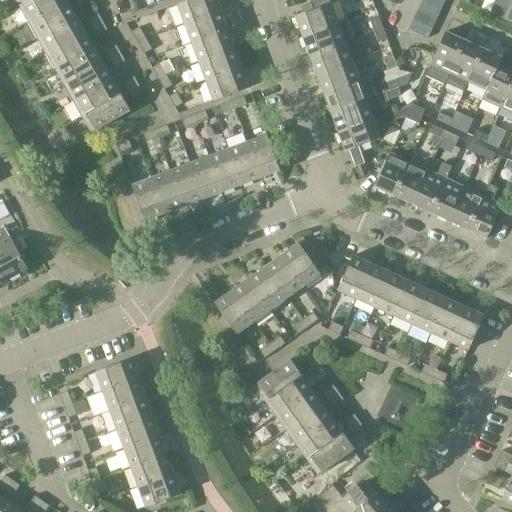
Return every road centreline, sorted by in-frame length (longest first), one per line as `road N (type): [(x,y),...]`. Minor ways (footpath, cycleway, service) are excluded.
road 1 (residential): [(6,362),(137,312),(204,240),(321,198)]
road 2 (residential): [(321,198),(323,161),(264,0)]
road 3 (residential): [(492,280),(321,198)]
road 4 (residential): [(464,511),(450,489),(453,475),(511,348)]
road 5 (residential): [(81,511),(46,473),(6,362)]
